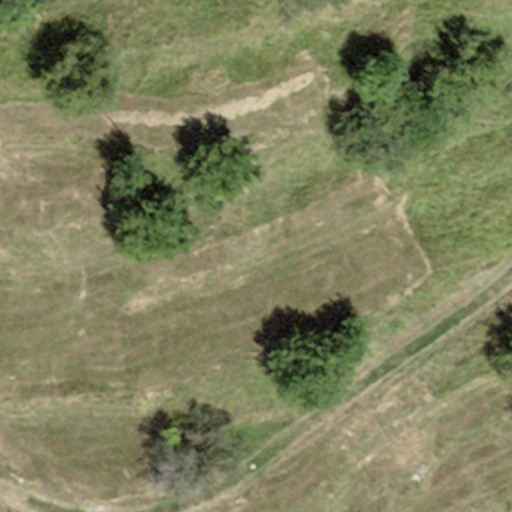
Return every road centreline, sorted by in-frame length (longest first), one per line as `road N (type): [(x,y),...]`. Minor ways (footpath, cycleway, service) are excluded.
road 1 (track): [(155,511),(275,447),(511,277)]
road 2 (track): [(0,496),(128,511)]
